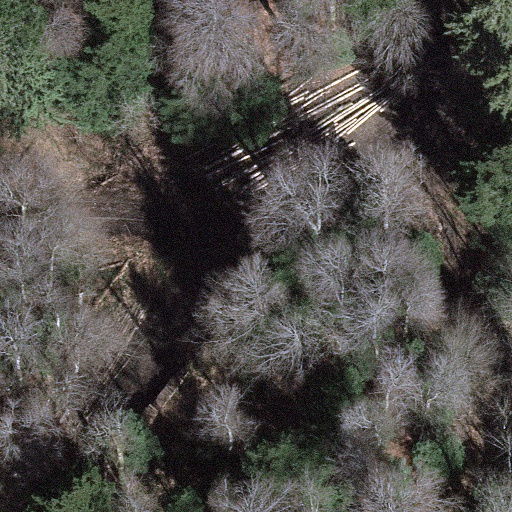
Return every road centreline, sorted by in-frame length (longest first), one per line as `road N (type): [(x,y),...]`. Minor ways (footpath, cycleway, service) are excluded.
road 1 (track): [(26,511),(276,219),(377,167),(511,59)]
road 2 (track): [(276,219),(120,211),(0,216)]
